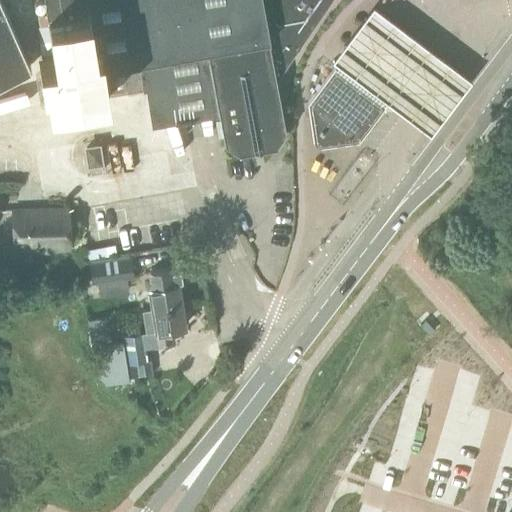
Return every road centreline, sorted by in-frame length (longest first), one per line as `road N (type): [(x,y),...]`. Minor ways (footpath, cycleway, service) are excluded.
road 1 (tertiary): [(294,347),(511,70)]
road 2 (residential): [(294,347),(241,300),(196,175)]
road 3 (unknown): [(196,175),(160,0)]
road 4 (tertiary): [(208,458),(294,347)]
